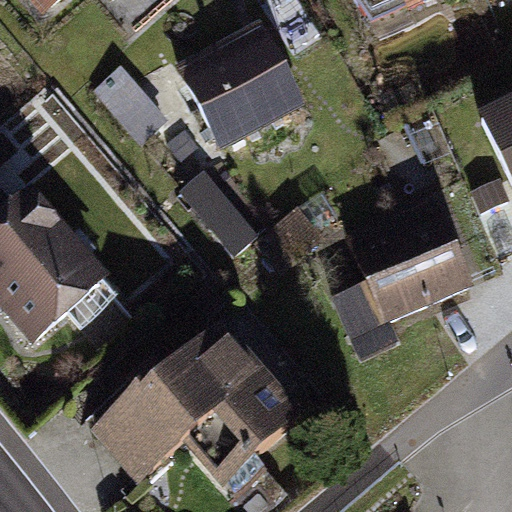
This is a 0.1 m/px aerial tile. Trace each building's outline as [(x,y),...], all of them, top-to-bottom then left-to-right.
[(22,0),(42,22),(67,0),(22,0)] [(349,0),(371,32),(440,0),(349,0)] [(306,114),(261,29),(175,74),(220,159),(306,114)] [(169,128),(121,71),(95,93),(143,150),(169,128)] [(511,108),(478,124),(511,193),(511,108)] [(259,241),(204,178),(181,197),(236,260),(259,241)] [(0,315),(32,353),(107,290),(30,199),(10,216),(0,205),(0,315)] [(474,295),(435,207),(344,247),(364,293),(333,307),(360,368),(399,350),(391,332),(474,295)] [(325,250),(300,216),(254,250),(279,283),(325,250)] [(227,312),(208,288),(190,303),(209,327),(227,312)] [(224,493),(301,427),(222,336),(139,407),(135,403),(93,439),(138,492),(186,450),(224,493)]
